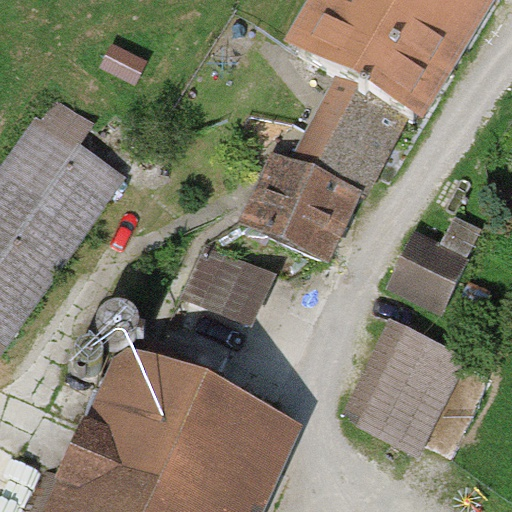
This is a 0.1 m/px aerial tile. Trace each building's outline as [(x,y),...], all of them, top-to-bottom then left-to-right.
[(493,0),(333,0),(300,56),(342,81),(406,120),(417,126),(493,0)] [(406,120),(342,81),(296,169),(290,165),(279,185),(272,181),(248,224),(323,265),(357,204),(360,206),(406,120)] [(31,123),(0,168),(0,368),(124,184),(31,123)] [(271,273),(208,244),(182,299),(245,329),(271,273)] [(400,259),(382,298),(434,321),(452,283),(400,259)] [(467,362),(382,323),(335,423),(420,463),(467,362)] [(265,511),(302,435),(113,346),(34,511),(265,511)]
